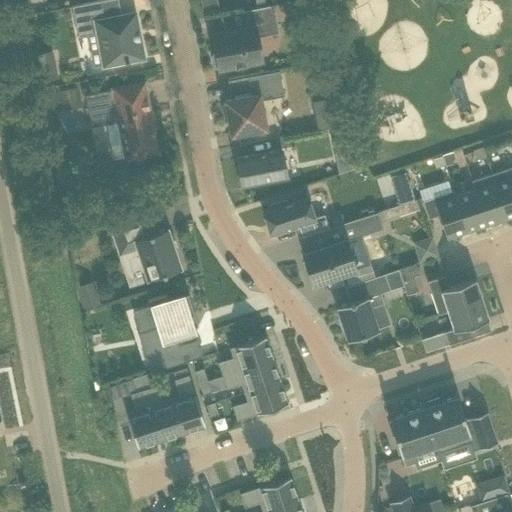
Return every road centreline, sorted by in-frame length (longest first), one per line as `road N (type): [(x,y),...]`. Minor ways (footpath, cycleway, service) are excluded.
road 1 (residential): [(345,409),(304,331),(215,213),(173,0)]
road 2 (unclassified): [(61,511),(0,190)]
road 3 (residential): [(133,481),(345,409)]
road 4 (residential): [(345,409),(373,388),(504,344)]
